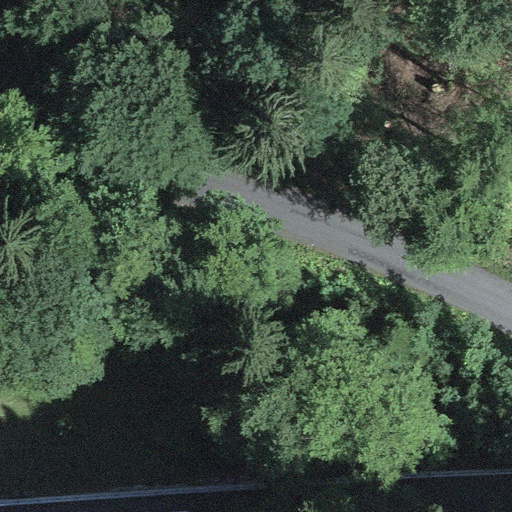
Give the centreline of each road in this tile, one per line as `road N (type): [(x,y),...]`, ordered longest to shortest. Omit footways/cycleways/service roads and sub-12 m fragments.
road 1 (tertiary): [(0,123),(380,244),(511,309)]
road 2 (tertiary): [(511,501),(212,511)]
